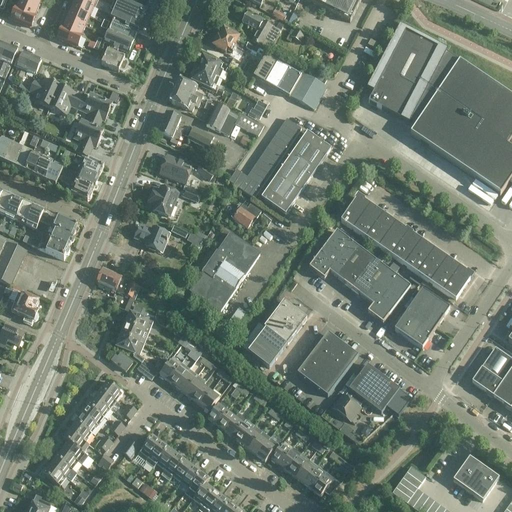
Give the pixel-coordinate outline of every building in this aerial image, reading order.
[(11,8),(11,9),(32,18),(32,17),(32,16),(35,8),(16,0),(15,0),(12,8),(11,8)] [(16,0),(35,8),(38,0),(16,0)] [(70,0),(69,0),(65,9),(85,18),(89,8),(70,0)] [(70,0),(89,8),(92,0),(70,0)] [(111,18),(113,19),(109,30),(134,41),(136,34),(152,41),(168,0),(150,0),(146,12),(119,0),(111,18)] [(284,0),(288,2),(288,0),(303,0),(350,23),(361,0),(360,0),(284,0)] [(11,9),(6,20),(27,29),(32,18),(11,9)] [(65,9),(61,19),(81,28),(85,18),(65,9)] [(274,11),(272,16),(283,22),(286,18),(274,11)] [(277,30),(263,22),(264,20),(258,17),(257,19),(247,14),(241,23),(258,32),(251,43),(264,51),(268,44),(269,45),(277,30)] [(57,27),(56,29),(77,38),(78,36),(77,36),(81,28),(61,19),(57,28),(57,27)] [(400,26),(366,90),(373,93),(368,103),(409,125),(447,51),(406,30),(400,26)] [(56,29),(52,40),(73,49),(77,38),(56,29)] [(295,29),(290,38),(300,44),(305,35),(295,29)] [(129,64),(127,62),(124,60),(125,59),(111,54),(114,48),(128,55),(134,41),(109,30),(103,44),(110,47),(107,52),(101,66),(118,73),(119,72),(122,73),(125,73),(129,64)] [(227,52),(232,55),(231,57),(238,61),(243,53),(233,47),(236,42),(238,43),(240,40),(222,30),(218,37),(219,38),(213,47),(226,54),(227,52)] [(374,50),(376,44),(370,41),(367,46),(374,50)] [(245,48),(256,54),(257,54),(259,50),(248,43),(245,48)] [(0,78),(5,80),(9,71),(17,52),(7,47),(0,62),(0,78)] [(25,75),(26,73),(32,58),(22,54),(19,61),(17,60),(13,67),(16,69),(21,71),(18,78),(22,80),(25,75)] [(265,85),(277,64),(265,57),(253,78),(265,85)] [(41,62),(32,58),(26,73),(35,77),(41,62)] [(197,71),(219,80),(223,72),(220,71),(222,67),(219,66),(202,59),(197,70),(197,71)] [(289,71),(277,64),(265,85),(277,92),(289,71)] [(511,99),(458,64),(410,136),(500,197),(511,179),(511,99)] [(197,71),(197,70),(196,70),(193,77),(194,78),(193,82),(212,90),(213,86),(216,87),(219,80),(197,71)] [(301,78),(289,71),(277,92),(289,99),(290,98),(301,78)] [(327,89),(303,75),(301,78),(290,98),(314,112),(327,89)] [(32,86),(29,93),(29,94),(35,96),(32,102),(49,110),(59,87),(42,79),(40,84),(34,81),(32,86)] [(175,92),(200,103),(203,97),(195,94),(197,88),(180,80),(175,92)] [(59,87),(49,110),(67,117),(71,109),(76,111),(82,98),(76,96),(77,95),(59,87)] [(115,103),(119,95),(113,92),(109,100),(115,103)] [(200,103),(175,92),(170,104),(187,111),(188,111),(192,113),(194,108),(198,109),(200,103)] [(82,98),(76,111),(89,117),(86,125),(85,125),(98,131),(98,130),(102,122),(105,123),(112,106),(90,96),(87,101),(82,98)] [(264,127),(240,114),(238,117),(216,106),(206,127),(228,138),(234,126),(258,138),(264,127)] [(166,114),(162,124),(157,134),(171,140),(170,144),(176,147),(183,131),(177,129),(180,121),(166,114)] [(287,120),(283,126),(298,136),(302,131),(287,120)] [(88,159),(93,149),(96,150),(104,133),(98,130),(98,131),(85,125),(86,125),(81,122),(73,140),(81,144),(76,154),(88,159)] [(283,126),(279,132),(294,142),(298,136),(283,126)] [(14,140),(18,130),(13,128),(9,138),(14,140)] [(193,129),(187,141),(211,153),(217,141),(193,129)] [(279,132),(275,138),(290,148),(294,142),(279,132)] [(11,145),(3,163),(13,168),(22,149),(22,150),(28,135),(24,133),(20,143),(18,148),(11,145)] [(301,142),(325,159),(331,151),(323,145),(323,144),(323,143),(323,142),(322,142),(321,142),(320,142),(319,142),(319,143),(306,134),(306,135),(301,142)] [(35,149),(39,140),(34,138),(33,137),(29,146),(35,149)] [(250,149),(253,142),(243,138),(240,144),(250,149)] [(275,138),(271,144),(286,154),(290,148),(275,138)] [(1,140),(0,142),(0,161),(3,163),(11,145),(1,140)] [(46,151),(49,144),(43,141),(40,148),(46,151)] [(301,142),(291,157),(315,173),(325,159),(301,142)] [(49,144),(46,151),(46,150),(57,155),(59,149),(49,144)] [(271,144),(267,150),(282,160),(286,154),(271,144)] [(24,172),(32,154),(22,150),(22,149),(13,168),(24,172)] [(267,150),(263,155),(278,166),(282,160),(267,150)] [(51,185),(55,187),(60,176),(63,169),(67,159),(68,159),(70,154),(65,151),(59,166),(53,163),(44,182),(46,182),(46,184),(49,186),(51,185)] [(32,154),(24,172),(34,177),(42,159),(32,154)] [(263,155),(259,161),(274,172),(278,166),(263,155)] [(291,157),(276,177),(301,194),(315,173),(291,157)] [(191,168),(184,165),(185,162),(180,160),(178,162),(168,158),(161,175),(185,185),(191,168)] [(42,159),(34,177),(44,182),(53,163),(42,159)] [(82,159),(77,170),(99,180),(104,169),(82,159)] [(259,161),(255,167),(270,177),(274,172),(259,161)] [(209,182),(214,176),(201,167),(196,173),(209,182)] [(255,167),(251,173),(266,183),(270,177),(255,167)] [(99,180),(77,170),(72,181),(94,191),(94,190),(97,189),(97,188),(96,186),(99,180)] [(241,175),(236,171),(228,183),(233,186),(241,175)] [(251,173),(247,179),(262,189),(266,183),(251,173)] [(247,179),(241,175),(233,186),(254,201),(262,189),(247,179)] [(60,182),(70,186),(67,193),(87,202),(90,201),(94,191),(72,181),(67,179),(62,177),(60,182)] [(276,177),(266,192),(290,209),(301,194),(276,177)] [(146,208),(151,209),(150,211),(168,218),(177,195),(161,188),(159,194),(153,191),(146,208)] [(197,204),(200,197),(185,191),(182,198),(197,204)] [(266,192),(261,200),(285,217),(290,209),(266,192)] [(3,194),(0,200),(0,215),(5,217),(13,199),(3,194)] [(340,223),(353,232),(370,207),(357,198),(340,223)] [(13,199),(5,217),(15,222),(23,204),(13,199)] [(500,213),(506,202),(502,200),(496,211),(500,213)] [(23,204),(15,222),(25,227),(33,208),(23,204)] [(253,225),(261,214),(250,206),(247,210),(242,206),(233,220),(247,230),(252,224),(253,225)] [(353,232),(366,241),(383,216),(370,207),(353,232)] [(33,208),(25,227),(36,231),(39,223),(44,213),(33,208)] [(274,217),(265,211),(259,220),(268,226),(274,217)] [(48,215),(44,213),(39,223),(49,227),(73,238),(78,229),(77,227),(56,217),(54,222),(47,219),(48,215)] [(366,241),(379,250),(396,225),(383,216),(366,241)] [(379,250),(391,258),(408,234),(396,225),(379,250)] [(47,240),(69,250),(73,238),(49,227),(46,235),(48,236),(47,240)] [(145,248),(162,254),(169,236),(152,229),(152,231),(140,227),(134,240),(146,245),(145,248)] [(17,230),(12,228),(9,235),(14,238),(17,230)] [(178,237),(184,240),(187,234),(181,231),(178,237)] [(358,250),(336,233),(309,270),(324,281),(329,274),(336,279),(358,250)] [(391,258),(404,267),(421,243),(408,234),(391,258)] [(32,240),(30,245),(39,249),(39,250),(63,262),(65,258),(67,257),(69,253),(68,250),(69,250),(47,240),(44,246),(41,245),(40,244),(42,238),(34,235),(32,240)] [(186,241),(199,248),(202,241),(190,235),(186,241)] [(260,256),(252,251),(230,236),(217,255),(217,254),(206,269),(205,269),(204,269),(203,270),(202,270),(202,271),(202,273),(203,274),(202,275),(203,275),(190,294),(220,315),(235,292),(260,256)] [(30,245),(32,240),(25,237),(22,243),(29,246),(30,245)] [(0,282),(11,287),(26,253),(7,245),(5,245),(6,244),(0,241),(0,282)] [(404,267),(417,276),(434,251),(421,243),(404,267)] [(358,250),(336,279),(351,290),(373,261),(358,250)] [(417,276),(430,285),(447,260),(434,251),(417,276)] [(430,285),(442,294),(459,269),(447,260),(430,285)] [(388,272),(373,261),(351,290),(366,301),(388,272)] [(442,294),(455,303),(472,278),(459,269),(442,294)] [(103,270),(100,278),(134,293),(137,286),(121,280),(122,278),(103,270)] [(410,289),(388,272),(366,301),(373,307),(367,314),(382,326),(410,289)] [(131,299),(134,293),(100,278),(96,286),(115,294),(115,292),(131,299)] [(12,292),(13,292),(13,291),(6,289),(3,295),(9,298),(12,292)] [(422,292),(408,312),(436,331),(449,311),(422,292)] [(35,313),(39,303),(18,294),(13,305),(14,305),(11,313),(14,314),(13,314),(25,319),(23,323),(31,326),(33,323),(34,323),(35,323),(36,322),(38,320),(38,319),(38,317),(38,316),(38,314),(35,313)] [(265,331),(247,354),(269,370),(306,321),(283,303),(263,330),(265,331)] [(230,324),(238,327),(245,312),(237,308),(230,324)] [(422,351),(436,331),(408,312),(394,332),(422,351)] [(125,326),(148,335),(153,323),(140,318),(128,314),(125,321),(127,321),(125,325),(125,326)] [(163,328),(166,317),(156,314),(152,325),(163,328)] [(143,346),(144,346),(148,335),(125,326),(125,325),(124,325),(121,332),(122,332),(121,337),(143,346)] [(0,347),(5,350),(6,348),(12,351),(13,348),(18,350),(24,336),(6,328),(0,340),(0,347)] [(312,387),(342,348),(327,336),(297,376),(312,387)] [(141,365),(137,371),(141,374),(149,364),(139,357),(144,346),(121,337),(119,342),(117,341),(115,348),(135,356),(133,358),(141,365)] [(185,349),(190,352),(193,349),(185,342),(181,347),(185,349)] [(342,348),(312,387),(327,399),(357,359),(342,348)] [(492,399),(511,370),(511,362),(495,351),(471,384),(492,399)] [(120,355),(117,358),(116,357),(112,362),(125,373),(132,364),(120,355)] [(181,365),(173,358),(159,376),(167,383),(178,369),(181,365)] [(146,378),(154,368),(149,364),(141,374),(146,378)] [(178,369),(167,383),(175,389),(186,375),(189,371),(181,365),(178,369)] [(399,391),(367,367),(348,391),(349,392),(344,398),(343,398),(334,410),(350,423),(356,414),(364,403),(381,416),(399,391)] [(151,382),(159,372),(154,368),(146,378),(151,382)] [(510,411),(511,408),(511,370),(492,399),(510,411)] [(186,375),(175,389),(184,395),(197,377),(189,371),(186,375)] [(184,395),(192,401),(202,387),(206,383),(197,377),(184,395)] [(101,391),(117,403),(123,395),(107,383),(101,391)] [(240,394),(243,390),(235,384),(232,388),(236,390),(240,394)] [(210,393),(202,387),(192,401),(200,407),(210,393)] [(95,399),(110,411),(117,403),(101,391),(95,399)] [(209,414),(219,400),(210,393),(200,407),(209,414)] [(88,408),(104,420),(110,411),(95,399),(88,408)] [(125,410),(134,416),(137,413),(128,406),(125,410)] [(218,406),(207,420),(216,427),(226,413),(218,406)] [(104,420),(88,408),(82,415),(98,428),(104,420)] [(134,416),(125,410),(121,414),(130,421),(134,416)] [(226,413),(216,427),(224,433),(235,419),(226,413)] [(78,425),(92,436),(98,428),(82,415),(76,424),(78,425)] [(246,421),(238,415),(235,419),(224,433),(232,439),(246,421)] [(232,439),(240,445),(251,431),(254,427),(246,421),(232,439)] [(112,426),(121,433),(125,429),(115,422),(112,426)] [(284,427),(289,431),(292,427),(287,423),(284,427)] [(78,425),(76,424),(70,432),(86,444),(92,436),(78,425)] [(121,433),(112,426),(109,430),(118,437),(121,433)] [(251,431),(240,445),(248,451),(262,433),(254,427),(251,431)] [(88,446),(86,444),(70,432),(64,440),(68,443),(82,454),(83,453),(88,446)] [(248,451),(256,458),(270,439),(262,433),(248,451)] [(131,440),(141,448),(145,444),(134,436),(131,440)] [(146,463),(160,444),(152,437),(137,457),(146,463)] [(101,442),(110,449),(112,445),(103,438),(101,442)] [(275,449),(278,446),(270,439),(256,458),(264,464),(275,449)] [(127,445),(138,453),(141,448),(131,440),(127,445)] [(110,449),(101,442),(97,447),(106,453),(110,449)] [(62,451),(78,463),(82,466),(88,457),(83,453),(82,454),(68,443),(62,451)] [(270,461),(279,468),(293,449),(284,443),(270,461)] [(160,444),(146,463),(145,465),(152,470),(156,465),(168,450),(160,444)] [(138,453),(127,445),(124,449),(135,457),(138,453)] [(121,453),(125,456),(132,461),(135,457),(124,449),(121,453)] [(287,474),(301,456),(293,449),(279,468),(277,470),(281,473),(283,471),(287,474)] [(168,450),(156,465),(164,471),(176,456),(168,450)] [(56,460),(72,472),(78,463),(62,451),(56,460)] [(168,483),(172,477),(173,477),(184,462),(176,456),(164,471),(165,471),(161,477),(168,483)] [(301,456),(287,474),(295,480),(306,466),(309,462),(301,456)] [(103,469),(110,460),(105,457),(98,466),(103,469)] [(470,459),(453,482),(482,503),(499,480),(474,463),(475,462),(470,459)] [(77,475),(72,472),(56,460),(50,468),(66,480),(71,483),(77,475)] [(107,472),(114,463),(110,460),(103,469),(107,472)] [(184,462),(173,477),(180,483),(192,468),(184,462)] [(306,466),(295,480),(303,486),(314,472),(306,466)] [(66,480),(50,468),(44,476),(60,488),(66,480)] [(180,483),(188,489),(189,490),(201,474),(192,468),(180,483)] [(303,486),(311,492),(325,474),(317,468),(314,472),(303,486)] [(411,469),(407,475),(421,485),(425,480),(411,469)] [(185,494),(193,501),(205,485),(205,486),(209,481),(201,474),(189,490),(188,489),(185,494)] [(325,474),(311,492),(320,499),(324,493),(329,497),(340,485),(325,474)] [(407,475),(392,495),(407,506),(417,491),(421,485),(407,475)] [(90,483),(95,487),(100,481),(95,477),(90,483)] [(137,490),(142,484),(136,480),(132,486),(137,490)] [(139,492),(145,496),(151,489),(145,485),(139,492)] [(213,492),(205,486),(205,485),(193,501),(201,507),(213,492)] [(145,496),(152,501),(157,494),(151,489),(145,496)] [(417,491),(407,506),(412,510),(423,495),(417,491)] [(85,502),(89,497),(85,494),(83,492),(79,497),(85,502)] [(198,511),(199,511),(209,511),(221,498),(213,492),(201,507),(198,511)] [(423,495),(412,510),(415,511),(419,511),(429,499),(423,495)] [(222,511),(229,504),(221,498),(209,511),(222,511)] [(30,511),(54,511),(56,510),(51,508),(51,507),(41,503),(41,502),(36,499),(34,504),(33,503),(30,511)] [(429,499),(419,511),(427,511),(434,503),(429,499)] [(158,502),(153,509),(156,511),(159,511),(161,511),(164,507),(158,502)] [(434,503),(427,511),(436,511),(440,507),(434,503)]
